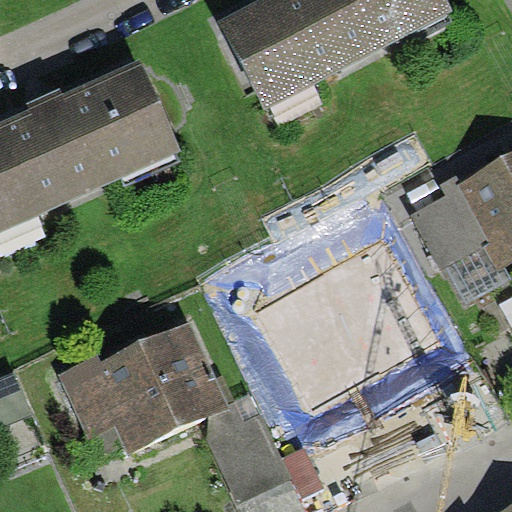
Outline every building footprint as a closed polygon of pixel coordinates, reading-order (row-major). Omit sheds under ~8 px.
[(430,0),(295,0),(225,36),(271,125),(448,34),(430,0)] [(134,81),(0,142),(0,246),(174,166),(134,81)] [(511,167),(433,203),(454,249),(476,240),(493,277),(511,268),(511,167)] [(362,249),(252,299),(273,345),(295,335),(311,372),(399,333),(362,249)] [(178,344),(69,393),(90,439),(111,429),(128,466),(216,427),(178,344)]
